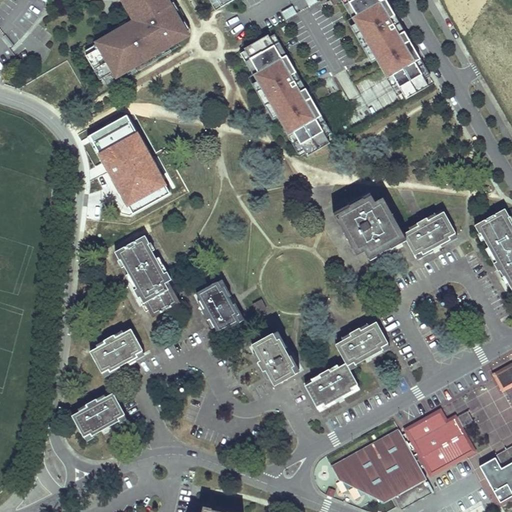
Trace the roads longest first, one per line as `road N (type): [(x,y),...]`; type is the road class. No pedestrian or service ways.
road 1 (residential): [(0,95),(45,115),(73,149),(79,171),(48,428)]
road 2 (residential): [(317,450),(286,399),(244,409),(231,404),(202,356),(190,356),(169,365),(149,402),(175,454)]
road 3 (residential): [(317,450),(511,341)]
road 4 (residential): [(511,179),(406,0)]
